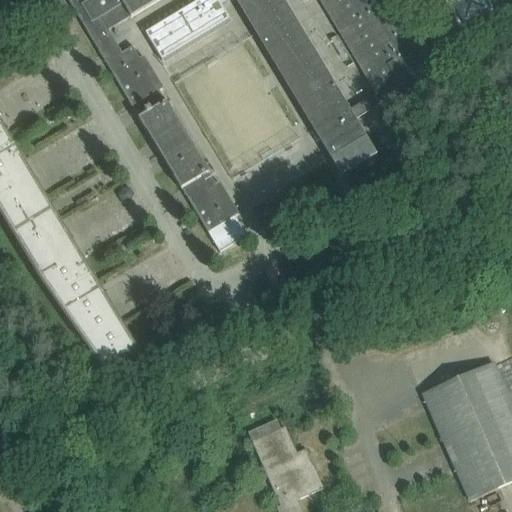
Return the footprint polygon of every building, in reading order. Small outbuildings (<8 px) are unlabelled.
[(109,32),(162,0),(67,0),(220,254),(247,238),(236,218),(239,216),(220,185),(215,187),(211,179),(215,177),(132,48),(122,54),(109,32)] [(230,21),(216,0),(201,0),(145,34),(162,62),(230,21)] [(235,0),(343,182),(378,160),(355,122),(381,106),(392,125),(450,90),(397,0),(235,0)] [(496,14),(487,0),(441,0),(462,34),(496,14)] [(140,353),(0,120),(0,214),(42,285),(103,372),(140,353)] [(423,396),(470,503),(511,484),(511,399),(496,364),(423,396)] [(296,457),(297,458),(293,459),(277,423),(249,435),(282,508),(278,510),(278,511),(302,511),(298,501),(323,490),(306,452),(296,457)]
